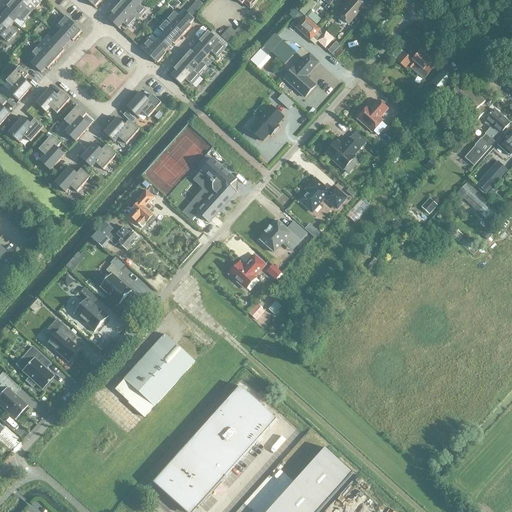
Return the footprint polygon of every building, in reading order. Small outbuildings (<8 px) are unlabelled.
[(32,13),(17,0),(13,0),(7,7),(9,9),(4,14),(14,22),(19,18),(24,22),(32,13)] [(17,0),(32,13),(40,4),(36,0),(17,0)] [(144,1),(143,0),(123,0),(120,4),(138,20),(146,11),(140,5),(144,1)] [(200,0),(197,0),(189,9),(194,14),(204,3),(200,0)] [(237,0),(242,5),(244,3),(251,9),(258,0),(237,0)] [(357,0),(353,0),(340,15),(349,23),(364,6),(357,0)] [(138,20),(120,4),(112,13),(114,15),(109,20),(119,29),(123,24),(128,28),(136,19),(137,21),(138,20)] [(180,16),(174,10),(166,20),(183,36),(192,26),(190,25),(194,20),(185,11),(180,16)] [(14,23),(14,22),(4,14),(0,19),(0,18),(0,35),(8,43),(16,33),(10,27),(14,23)] [(62,31),(57,36),(67,45),(71,40),(73,42),(82,32),(66,17),(57,27),(62,31)] [(297,28),(311,40),(320,30),(306,18),(297,28)] [(183,36),(166,20),(157,29),(162,33),(158,38),(169,48),(173,43),(175,45),(183,36)] [(243,22),(235,31),(240,36),(248,26),(243,22)] [(222,37),(231,45),(239,36),(230,28),(222,37)] [(317,41),(325,49),(334,39),(326,31),(317,41)] [(201,43),(197,48),(207,57),(211,52),(216,57),(225,47),(208,32),(200,42),(201,43)] [(48,36),(40,46),(56,60),(65,51),(63,49),(67,45),(57,36),(53,41),(48,36)] [(169,48),(158,38),(153,43),(148,39),(140,48),(158,64),(166,54),(165,53),(169,48)] [(287,64),(298,50),(284,38),(272,52),(287,64)] [(40,46),(32,55),(36,59),(32,64),(41,73),(46,68),(48,70),(56,60),(40,46)] [(191,51),(183,60),(200,77),(201,76),(199,75),(207,66),(202,62),(207,57),(197,48),(193,53),(191,51)] [(420,52),(412,60),(403,52),(396,60),(406,69),(408,66),(424,80),(429,75),(428,74),(434,68),(429,64),(431,61),(420,52)] [(319,63),(309,54),(297,68),(295,67),(284,79),(305,98),(316,86),(306,77),(319,63)] [(99,86),(112,95),(127,73),(102,56),(100,58),(111,66),(106,73),(107,74),(99,86)] [(183,60),(174,70),(176,71),(171,76),(181,85),(186,80),(192,86),(200,77),(183,60)] [(13,88),(8,94),(18,103),(32,87),(24,80),(29,76),(20,68),(7,82),(13,88)] [(443,72),(432,84),(428,80),(421,88),(426,92),(428,89),(437,97),(440,99),(444,94),(441,92),(452,80),(443,72)] [(478,110),(485,101),(463,81),(447,99),(469,118),(467,121),(473,126),(483,115),(478,110)] [(50,90),(36,105),(46,115),(51,109),(57,114),(70,100),(62,92),(57,97),(50,90)] [(141,94),(128,108),(138,117),(142,113),(148,118),(161,104),(152,96),(148,100),(141,94)] [(294,104),(283,94),(278,100),(289,110),(294,104)] [(0,96),(0,125),(10,114),(3,108),(7,103),(0,96)] [(388,109),(378,100),(370,110),(368,107),(357,119),(373,133),(383,121),(380,118),(388,109)] [(71,127),(66,133),(76,142),(90,126),(82,119),(87,115),(78,107),(65,121),(71,127)] [(271,107),(250,130),(262,142),(269,134),(271,136),(279,127),(277,125),(284,118),(271,107)] [(484,121),(492,127),(485,135),(465,158),(474,166),(488,151),(486,149),(493,142),(495,144),(502,135),(500,134),(509,123),(494,110),(484,121)] [(23,118),(19,122),(9,133),(19,143),(25,137),(31,143),(44,128),(35,120),(31,125),(23,118)] [(129,121),(125,126),(118,119),(105,133),(115,143),(119,139),(125,144),(138,129),(129,121)] [(497,145),(510,157),(511,154),(511,134),(508,132),(497,145)] [(343,146),(337,141),(326,154),(344,170),(344,169),(349,174),(355,167),(350,163),(355,157),(354,156),(366,143),(355,133),(343,146)] [(52,136),(39,150),(46,156),(40,162),(51,171),(65,155),(57,149),(61,144),(52,136)] [(95,144),(82,159),(92,168),(96,164),(102,169),(115,155),(106,146),(102,151),(95,144)] [(220,164),(218,164),(213,159),(210,162),(207,162),(204,166),(205,168),(202,171),(212,180),(211,181),(213,183),(213,185),(213,190),(214,192),(215,193),(198,212),(210,223),(221,211),(222,211),(224,208),(224,207),(226,204),(228,204),(230,202),(230,200),(237,192),(236,191),(236,189),(236,184),(235,182),(237,181),(229,174),(229,172),(227,170),(225,170),(222,168),(222,166),(220,164)] [(487,194),(508,170),(498,162),(477,185),(487,194)] [(70,168),(56,183),(66,193),(71,187),(77,193),(90,178),(81,170),(77,175),(70,168)] [(330,192),(315,179),(308,187),(310,189),(300,201),(312,212),(325,198),(337,209),(347,198),(334,187),(330,192)] [(497,205),(495,208),(468,183),(458,193),(490,223),(500,213),(496,210),(499,207),(497,205)] [(147,223),(153,216),(145,208),(154,198),(146,191),(136,202),(138,203),(133,209),(134,210),(129,216),(136,223),(140,218),(147,223)] [(355,221),(371,204),(363,197),(347,214),(355,221)] [(297,246),(307,234),(294,222),(287,230),(278,221),(271,228),(270,228),(270,229),(267,232),(266,232),(266,233),(267,233),(260,241),(274,253),(288,238),(297,246)] [(310,223),(305,229),(316,238),(321,232),(310,223)] [(116,233),(110,240),(115,246),(118,242),(128,251),(139,239),(130,230),(128,231),(125,228),(118,235),(116,233)] [(0,247),(0,279),(16,262),(0,247)] [(255,256),(248,264),(249,265),(246,268),(240,263),(229,274),(246,289),(257,278),(255,276),(265,265),(255,256)] [(373,271),(379,264),(374,260),(368,267),(373,271)] [(72,272),(76,267),(70,262),(67,267),(72,272)] [(274,264),(267,271),(276,279),(283,272),(274,264)] [(117,279),(122,274),(112,265),(106,272),(111,276),(101,287),(120,304),(131,291),(117,279)] [(108,316),(88,299),(89,298),(88,298),(74,314),(74,315),(75,314),(94,331),(94,332),(94,333),(103,323),(109,316),(108,316)] [(250,316),(256,321),(264,312),(258,307),(250,316)] [(57,320),(48,330),(54,335),(47,343),(68,362),(79,349),(73,343),(74,342),(72,341),(76,337),(57,320)] [(146,417),(196,360),(165,333),(115,389),(146,417)] [(50,364),(48,362),(32,348),(23,358),(29,364),(22,372),(29,378),(26,382),(32,388),(36,384),(42,390),(54,377),(45,369),(46,368),(44,367),(48,363),(50,365),(50,364)] [(27,406),(15,396),(21,389),(2,373),(0,375),(0,391),(2,393),(0,395),(0,405),(15,419),(14,420),(15,420),(27,406)] [(226,477),(277,420),(241,387),(190,444),(189,444),(154,483),(176,504),(178,502),(188,511),(192,511),(199,504),(201,506),(226,477)] [(325,447),(267,511),(318,511),(354,472),(325,447)]
